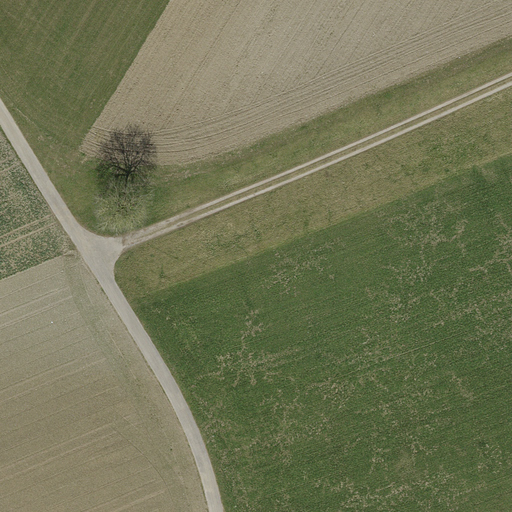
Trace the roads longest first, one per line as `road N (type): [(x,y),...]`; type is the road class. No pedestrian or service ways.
road 1 (track): [(92,260),(511,75)]
road 2 (track): [(216,511),(192,431),(92,260)]
road 3 (track): [(92,260),(0,111)]
